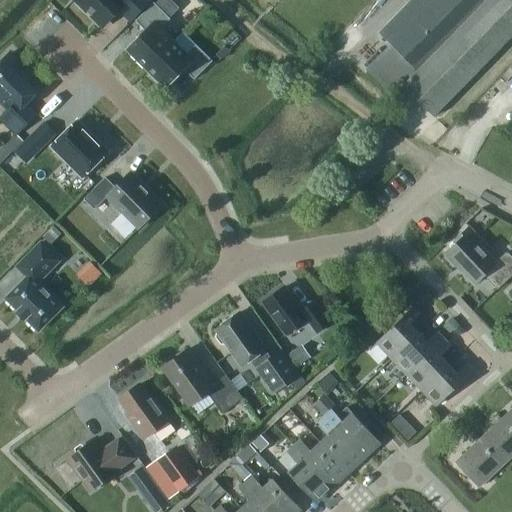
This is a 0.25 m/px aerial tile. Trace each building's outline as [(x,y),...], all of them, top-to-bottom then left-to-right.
[(131,20),(149,0),(76,0),(103,26),(120,9),(131,20)] [(390,44),(392,45),(417,71),(487,0),(486,0),(432,0),(431,2),(390,44)] [(417,71),(403,86),(434,117),(511,37),(511,0),(486,0),(487,0),(417,71)] [(125,50),(145,70),(174,40),(162,28),(170,19),(154,3),(135,21),(144,30),(125,50)] [(183,32),(174,40),(145,70),(165,90),(185,70),(194,79),(212,61),(183,32)] [(220,60),(229,52),(225,47),(216,56),(220,60)] [(0,99),(9,108),(0,117),(17,134),(37,114),(26,103),(43,86),(10,52),(0,62),(0,99)] [(83,177),(109,152),(78,121),(52,146),(83,177)] [(44,123),(28,138),(38,148),(54,133),(44,123)] [(10,140),(17,147),(24,141),(17,134),(10,140)] [(84,199),(95,209),(108,196),(140,227),(162,205),(130,173),(116,187),(106,177),(84,199)] [(53,227),(44,237),(51,244),(60,235),(53,227)] [(511,257),(507,252),(497,262),(468,232),(445,254),(474,285),(484,275),(497,289),(511,274),(511,257)] [(27,277),(6,298),(18,310),(17,311),(25,320),(26,318),(38,330),(63,306),(38,282),(59,261),(41,242),(17,266),(27,277)] [(90,264),(78,276),(87,286),(100,273),(90,264)] [(263,302),(286,334),(307,319),(317,333),(329,324),(312,301),(301,310),(284,287),(263,302)] [(414,295),(422,304),(431,296),(423,287),(414,295)] [(376,342),(391,359),(419,333),(410,324),(420,314),(414,307),(404,317),(403,317),(376,342)] [(221,344),(225,344),(227,343),(243,365),(251,359),(257,367),(256,368),(273,392),(298,375),(281,350),(270,358),(264,350),(238,313),(216,328),(218,331),(217,333),(216,337),(221,344)] [(451,318),(442,327),(449,334),(458,325),(451,318)] [(427,342),(419,333),(391,359),(406,374),(444,339),(438,332),(427,342)] [(406,374),(421,390),(449,364),(440,355),(450,345),(444,339),(406,374)] [(312,356),(303,343),(290,352),(299,365),(312,356)] [(188,349),(162,368),(189,406),(207,393),(222,413),(243,398),(226,375),(213,384),(188,349)] [(449,364),(421,390),(436,406),(464,380),(463,380),(474,370),(467,363),(457,373),(449,364)] [(150,397),(140,384),(119,399),(129,413),(126,414),(144,439),(170,420),(152,395),(150,397)] [(324,415),(331,408),(321,398),(314,404),(324,415)] [(331,410),(325,416),(364,458),(380,443),(352,413),(346,407),(336,416),(331,410)] [(511,409),(503,418),(511,427),(511,409)] [(348,473),(364,458),(325,416),(319,422),(329,434),(320,442),(348,473)] [(511,427),(503,418),(479,440),(502,465),(511,455),(511,427)] [(252,444),(260,452),(269,444),(261,435),(252,444)] [(67,459),(90,491),(116,472),(115,471),(133,458),(119,438),(101,451),(93,440),(67,459)] [(332,487),(348,473),(320,442),(311,451),(300,440),(294,446),(332,487)] [(478,487),(502,465),(479,440),(455,463),(478,487)] [(176,444),(155,460),(178,491),(199,475),(176,444)] [(332,487),(294,446),(287,451),(298,463),(288,472),(316,502),(332,487)] [(252,454),(246,447),(229,463),(235,470),(241,464),(252,454)] [(252,476),(246,482),(273,511),(297,511),(301,509),(273,479),(263,488),(252,476)] [(153,511),(156,511),(169,503),(151,478),(137,489),(153,511)] [(213,479),(197,494),(209,507),(225,492),(213,479)] [(250,500),(241,508),(244,511),(273,511),(246,482),(239,488),(250,500)]
